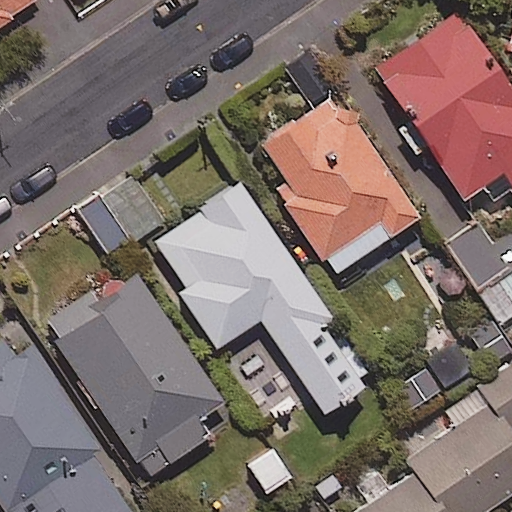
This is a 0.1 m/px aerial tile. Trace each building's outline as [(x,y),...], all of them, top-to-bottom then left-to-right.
[(0,0),(0,26),(42,0),(0,0)] [(464,204),(480,194),(489,207),(511,191),(511,94),(460,15),(376,71),(464,204)] [(418,222),(338,97),(252,152),(332,277),(418,222)] [(163,221),(133,177),(80,213),(110,257),(163,221)] [(324,418),(366,388),(360,379),(369,373),(340,333),(332,339),(324,327),(333,321),(238,186),(153,245),(182,286),(175,291),(217,351),(260,322),(291,365),(279,373),(293,392),(301,386),(324,418)] [(477,291),(509,268),(479,226),(447,248),(477,291)] [(511,317),(511,276),(481,298),(500,325),(511,317)] [(224,406),(139,281),(108,303),(100,291),(45,328),(148,480),(211,437),(201,422),(224,406)] [(99,452),(21,332),(0,345),(0,511),(58,511),(61,511),(129,511),(93,456),(99,452)] [(511,371),(509,366),(471,392),(483,410),(405,463),(414,476),(360,511),(332,511),(333,511),(332,511),(488,511),(511,496),(511,371)]
